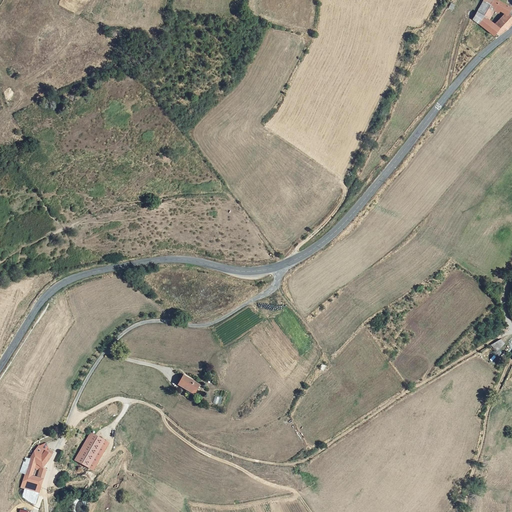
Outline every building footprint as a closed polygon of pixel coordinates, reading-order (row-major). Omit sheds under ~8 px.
[(491,0),(489,6),(487,8),(491,11),(493,8),(504,14),(506,15),(507,14),(511,7),(497,0),(491,0)] [(482,1),(475,11),(482,16),(487,8),(489,6),(482,1)] [(491,11),(487,8),(482,16),(486,19),(491,11)] [(486,19),(495,25),(504,14),(493,8),(491,11),(486,19)] [(495,32),(498,27),(495,25),(486,19),(482,16),(475,11),(470,19),(493,35),(495,32)] [(505,29),(511,22),(511,16),(507,14),(506,15),(504,14),(495,25),(498,27),(495,32),(498,35),(505,29)] [(193,397),(199,388),(184,378),(178,387),(193,397)] [(105,443),(91,434),(74,462),(88,470),(105,443)] [(42,467),(43,468),(51,455),(53,452),(48,450),(46,452),(37,447),(30,458),(39,465),(42,467)] [(35,477),(39,465),(30,458),(25,473),(30,475),(35,477)] [(24,488),(26,489),(30,475),(25,473),(20,487),(24,488)] [(30,475),(26,489),(24,488),(21,496),(29,501),(36,504),(43,480),(38,478),(35,477),(30,475)]
